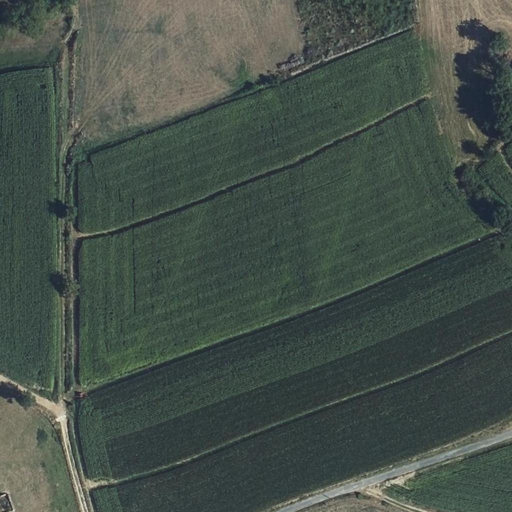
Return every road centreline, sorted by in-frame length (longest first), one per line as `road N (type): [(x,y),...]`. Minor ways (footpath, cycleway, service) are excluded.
road 1 (track): [(61,418),(65,44),(74,25)]
road 2 (unclassified): [(511,435),(288,511)]
road 3 (track): [(0,377),(61,418),(86,511)]
